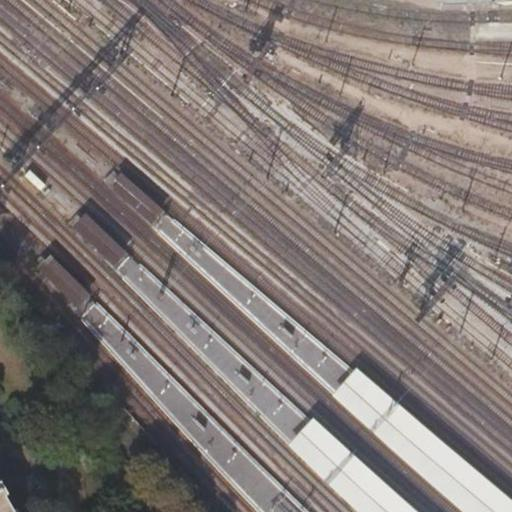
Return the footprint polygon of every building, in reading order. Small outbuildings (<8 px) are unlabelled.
[(106,186),(150,226),(155,219),(160,214),(162,211),(118,173),(106,186)] [(70,227),(112,267),(119,260),(125,254),(83,213),(70,227)] [(88,297),(48,256),(35,269),(75,311),(77,308),(82,304),(87,299),(88,297)] [(460,511),(511,511),(511,502),(354,369),(331,396),(427,483),(460,511)] [(413,511),(311,419),(285,447),(323,483),(354,511),(413,511)]
